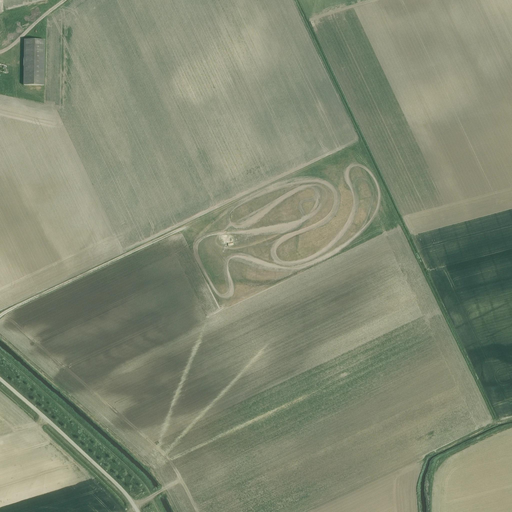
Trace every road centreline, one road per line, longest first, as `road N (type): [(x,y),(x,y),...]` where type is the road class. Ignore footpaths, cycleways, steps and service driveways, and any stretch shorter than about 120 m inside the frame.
road 1 (track): [(180,229),(0,316)]
road 2 (unclassified): [(138,511),(0,380)]
